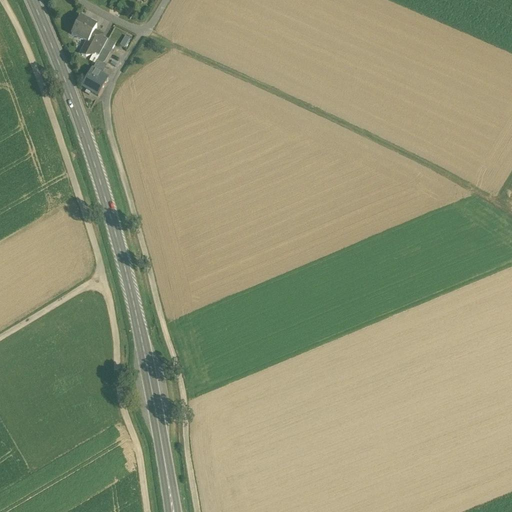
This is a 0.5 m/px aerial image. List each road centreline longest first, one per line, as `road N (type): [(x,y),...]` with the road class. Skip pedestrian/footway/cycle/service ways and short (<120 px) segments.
road 1 (track): [(199,511),(180,372),(106,110),(112,81),(145,32),(511,214)]
road 2 (track): [(3,0),(75,182),(114,324),(122,409),(147,511)]
road 3 (secondary): [(32,0),(84,131),(143,341),(174,511)]
